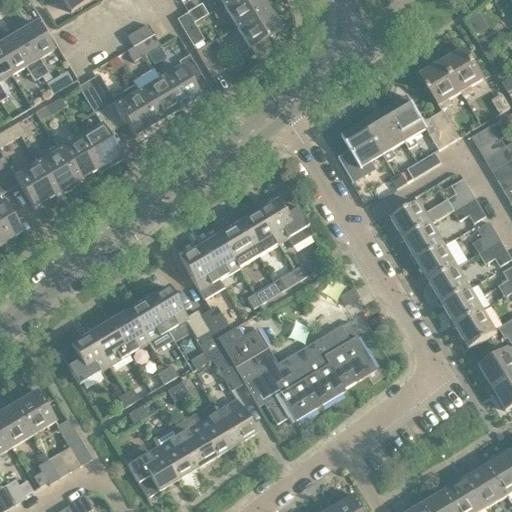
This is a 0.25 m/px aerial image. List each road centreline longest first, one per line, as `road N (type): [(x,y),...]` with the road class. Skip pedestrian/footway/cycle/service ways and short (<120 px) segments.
road 1 (tertiary): [(0,328),(284,104)]
road 2 (residential): [(348,446),(421,387),(435,355),(354,227)]
road 3 (residential): [(354,227),(468,155),(511,226)]
road 4 (residential): [(354,227),(284,104)]
road 5 (tertiary): [(284,104),(323,75),(334,54),(332,0)]
